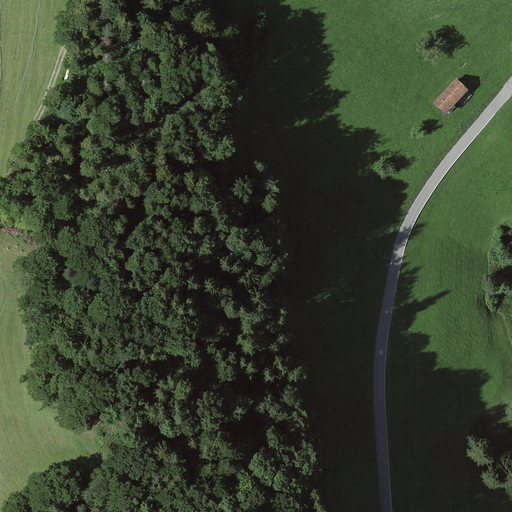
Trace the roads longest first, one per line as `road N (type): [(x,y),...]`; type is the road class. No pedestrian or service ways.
road 1 (tertiary): [(386,511),(380,353),(397,253),(431,184),(511,87)]
road 2 (track): [(78,0),(48,96),(0,197)]
